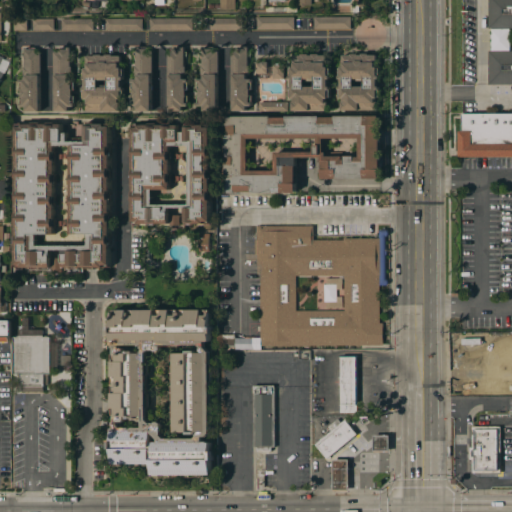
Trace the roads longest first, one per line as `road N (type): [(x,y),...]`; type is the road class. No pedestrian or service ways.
road 1 (primary): [(420,40),(419,390)]
road 2 (primary): [(419,390),(419,511)]
